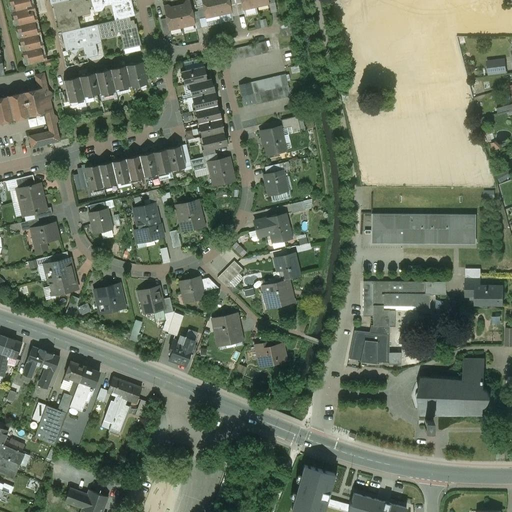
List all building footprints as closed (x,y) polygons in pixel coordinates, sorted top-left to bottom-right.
[(31,4),(29,0),(9,0),(10,5),(14,4),(16,10),(12,11),(14,19),(18,18),(19,25),(16,25),(17,32),(22,31),(23,37),(19,38),(20,45),(25,44),(26,50),(22,51),(23,58),(27,57),(29,63),(25,64),(25,65),(41,61),(47,60),(34,3),(31,4)] [(70,0),(68,1),(53,4),(59,29),(77,25),(75,14),(90,11),(89,8),(93,7),(91,0),(70,0)] [(130,0),(91,0),(93,7),(94,12),(101,10),(105,4),(105,1),(111,0),(112,0),(116,18),(133,14),(130,0)] [(214,0),(201,0),(203,6),(205,18),(206,18),(218,15),(214,0)] [(228,0),(214,0),(218,15),(231,12),(229,0),(228,0)] [(234,0),(229,0),(231,12),(232,16),(238,15),(234,0)] [(240,0),(234,0),(238,15),(244,14),(243,10),(240,0)] [(254,0),(240,0),(243,10),(256,7),(254,0)] [(189,1),(185,2),(183,5),(177,7),(182,28),(195,25),(192,12),(189,1)] [(177,7),(172,8),(168,6),(164,6),(166,18),(169,30),(182,28),(177,7)] [(203,6),(197,7),(198,11),(200,19),(205,18),(203,6)] [(198,11),(192,12),(195,25),(196,29),(202,28),(200,19),(198,11)] [(129,17),(97,25),(100,36),(113,33),(112,30),(119,29),(124,49),(141,45),(136,24),(131,25),(129,17)] [(169,30),(166,18),(160,19),(164,36),(170,34),(169,30)] [(97,25),(63,33),(66,48),(84,44),(87,58),(98,55),(95,42),(101,40),(100,36),(97,25)] [(265,42),(259,43),(262,54),(268,53),(265,42)] [(259,43),(248,46),(250,57),(262,54),(259,43)] [(248,46),(242,47),(245,58),(250,57),(248,46)] [(242,47),(230,50),(233,61),(245,58),(242,47)] [(47,60),(41,61),(43,67),(55,64),(53,58),(47,60)] [(142,62),(126,66),(130,85),(131,87),(147,84),(142,62)] [(511,63),(501,64),(502,72),(511,70),(511,63)] [(126,66),(111,70),(116,89),(130,85),(126,66)] [(204,66),(181,71),(183,78),(185,80),(186,84),(191,83),(206,80),(204,70),(205,70),(204,66)] [(111,70),(95,73),(99,93),(100,95),(116,91),(116,89),(111,70)] [(60,141),(44,73),(35,75),(38,89),(0,97),(0,123),(45,112),(49,131),(29,136),(31,148),(60,141)] [(95,73),(79,77),(84,96),(99,93),(95,73)] [(285,74),(280,76),(282,87),(288,86),(285,74)] [(280,76),(274,77),(276,88),(282,87),(280,76)] [(79,77),(63,81),(68,102),(85,98),(84,96),(79,77)] [(274,77),(268,79),(271,90),(276,88),(274,77)] [(206,80),(191,83),(192,88),(190,91),(192,97),(215,92),(214,88),(213,88),(211,79),(206,80)] [(268,79),(262,80),(265,91),(271,90),(268,79)] [(262,80),(256,81),(259,92),(265,91),(262,80)] [(256,81),(250,83),(253,94),(259,92),(256,81)] [(353,81),(353,90),(365,90),(366,81),(353,81)] [(250,83),(239,85),(241,97),(253,94),(250,83)] [(288,86),(282,87),(285,98),(291,97),(288,86)] [(282,87),(276,88),(279,99),(285,98),(282,87)] [(276,88),(271,90),(273,101),(279,99),(276,88)] [(271,90),(265,91),(267,102),(273,101),(271,90)] [(265,91),(259,92),(261,103),(267,102),(265,91)] [(215,92),(192,97),(194,104),(196,105),(197,110),(217,105),(215,96),(216,96),(215,92)] [(259,92),(253,94),(256,105),(261,103),(259,92)] [(217,105),(197,110),(198,115),(197,117),(198,124),(221,118),(220,114),(219,114),(217,105)] [(297,116),(281,120),(283,129),(291,127),(292,133),(301,131),(299,125),(297,116)] [(221,118),(198,124),(200,130),(202,132),(203,136),(223,132),(221,122),(222,122),(221,118)] [(280,126),(260,131),(262,140),(263,139),(267,155),(286,150),(280,126)] [(223,132),(203,136),(204,141),(202,145),(204,150),(204,151),(214,148),(227,145),(226,137),(225,138),(223,132)] [(180,146),(166,149),(172,170),(185,167),(180,146)] [(214,148),(204,151),(204,150),(202,151),(203,157),(215,154),(214,148)] [(166,149),(153,152),(158,174),(172,170),(166,149)] [(153,152),(139,155),(144,177),(158,174),(153,152)] [(139,155),(126,159),(131,180),(144,177),(139,155)] [(203,157),(190,160),(192,169),(205,166),(203,157)] [(228,158),(209,162),(214,185),(233,180),(231,170),(228,161),(229,161),(228,158)] [(126,159),(112,162),(117,183),(131,180),(126,159)] [(112,162),(98,165),(103,187),(117,183),(112,162)] [(279,164),(264,167),(266,174),(280,171),(279,164)] [(98,165),(85,168),(90,190),(103,187),(98,165)] [(266,174),(264,175),(269,195),(271,194),(287,191),(282,171),(280,171),(266,174)] [(33,175),(15,179),(18,188),(35,184),(33,175)] [(35,184),(18,188),(21,202),(42,197),(39,183),(35,184)] [(159,189),(148,191),(151,204),(155,203),(155,206),(163,204),(159,189)] [(287,191),(271,194),(272,201),(290,197),(289,190),(287,191)] [(42,197),(21,202),(24,216),(34,213),(45,211),(45,209),(42,197)] [(197,200),(177,205),(183,231),(203,226),(197,200)] [(303,201),(289,204),(291,213),(305,210),(303,201)] [(103,202),(89,205),(91,213),(105,210),(103,202)] [(151,204),(133,208),(138,230),(138,231),(160,226),(160,224),(155,206),(155,203),(151,204)] [(51,207),(45,209),(45,211),(34,213),(35,219),(38,219),(53,215),(51,207)] [(91,213),(89,213),(94,233),(112,229),(107,209),(105,210),(91,213)] [(285,214),(266,218),(270,233),(272,240),(281,237),(282,240),(291,238),(285,214)] [(458,219),(454,219),(454,216),(434,216),(434,219),(414,219),(415,216),(398,216),(374,216),(374,230),(373,230),(373,234),(399,234),(403,234),(403,242),(414,242),(414,241),(458,242),(462,242),(474,242),(474,217),(462,217),(462,216),(458,216),(458,219)] [(266,218),(254,222),(258,236),(270,233),(266,218)] [(35,219),(20,223),(22,231),(31,229),(31,228),(40,226),(38,219),(35,219)] [(40,226),(31,228),(31,229),(37,252),(47,250),(45,242),(58,238),(54,223),(40,226)] [(160,226),(138,231),(138,230),(134,231),(136,240),(144,239),(145,241),(163,236),(160,224),(160,226)] [(177,230),(170,232),(173,247),(181,246),(177,230)] [(300,243),(308,242),(307,234),(299,235),(300,243)] [(298,252),(312,249),(311,242),(296,245),(298,252)] [(168,247),(162,248),(164,262),(170,261),(168,247)] [(66,252),(50,256),(51,262),(68,258),(66,252)] [(288,258),(275,261),(279,280),(274,281),(275,282),(288,279),(299,276),(294,253),(287,255),(288,258)] [(51,262),(43,264),(47,279),(73,273),(69,258),(51,262)] [(243,269),(234,261),(230,265),(238,273),(243,269)] [(238,273),(230,265),(226,269),(234,278),(238,273)] [(226,269),(221,273),(230,282),(234,278),(226,269)] [(73,273),(47,279),(47,280),(48,279),(50,288),(52,288),(54,295),(70,291),(69,290),(77,288),(73,273)] [(221,273),(221,274),(217,278),(226,286),(230,282),(221,273)] [(200,277),(180,282),(183,295),(185,294),(186,302),(204,298),(203,292),(200,280),(200,277)] [(209,278),(200,280),(203,292),(219,288),(209,278)] [(504,286),(478,285),(478,279),(480,279),(481,279),(465,278),(465,297),(475,298),(475,305),(503,306),(504,286)] [(275,282),(262,285),(268,308),(293,302),(288,279),(275,282)] [(394,282),(363,281),(363,316),(373,316),(373,333),(389,334),(389,327),(395,327),(395,310),(429,310),(429,295),(446,295),(446,282),(426,282),(417,282),(394,282)] [(119,284),(95,290),(98,305),(103,304),(105,311),(124,307),(119,284)] [(158,287),(139,291),(145,313),(163,309),(164,309),(161,299),(158,287)] [(79,299),(72,296),(67,310),(74,313),(79,299)] [(170,298),(161,299),(164,309),(163,309),(164,314),(173,312),(170,298)] [(82,315),(92,310),(88,302),(78,307),(82,315)] [(183,316),(174,313),(168,333),(176,336),(183,316)] [(236,314),(215,319),(217,325),(214,325),(219,346),(243,341),(236,314)] [(501,325),(502,316),(492,316),(492,325),(501,325)] [(136,319),(130,339),(137,341),(143,321),(136,319)] [(373,333),(354,331),(348,358),(360,361),(360,362),(377,363),(388,363),(389,363),(389,352),(389,334),(373,333)] [(182,345),(172,341),(168,349),(172,351),(169,358),(185,365),(195,341),(185,337),(182,345)] [(22,343),(7,338),(2,354),(7,356),(16,359),(22,343)] [(267,347),(266,343),(255,345),(260,365),(286,359),(282,344),(267,347)] [(46,352),(33,347),(27,361),(36,364),(41,366),(46,352)] [(59,357),(46,352),(41,366),(45,368),(39,384),(48,388),(59,357)] [(401,352),(389,352),(389,363),(388,363),(388,364),(401,364),(401,352)] [(485,358),(464,358),(464,379),(460,379),(460,377),(431,375),(430,377),(420,377),(418,383),(423,384),(422,407),(417,407),(419,414),(424,414),(424,418),(424,429),(433,429),(433,418),(432,418),(432,414),(484,414),(484,407),(488,405),(490,402),(491,398),(490,393),(488,390),(484,388),(485,358)] [(36,364),(28,361),(23,374),(25,375),(31,377),(36,364)] [(84,367),(70,361),(64,378),(69,380),(69,378),(73,379),(79,382),(84,367)] [(99,372),(84,367),(79,382),(93,387),(99,372)] [(110,409),(108,408),(103,420),(104,420),(112,423),(127,382),(113,377),(107,392),(116,396),(110,409)] [(73,379),(68,394),(73,396),(79,382),(73,379)] [(93,387),(79,382),(73,396),(79,398),(82,399),(84,404),(85,401),(87,402),(93,387)] [(112,423),(110,428),(119,432),(128,409),(124,407),(127,400),(136,403),(141,388),(127,382),(112,423)] [(422,407),(423,384),(418,383),(415,396),(417,407),(422,407)] [(14,401),(17,392),(10,390),(8,399),(14,401)] [(63,397),(58,410),(67,414),(67,413),(73,396),(68,394),(66,398),(63,397)] [(79,398),(73,396),(67,413),(78,418),(84,404),(82,399),(79,398)] [(148,402),(141,400),(136,412),(144,415),(148,402)] [(38,402),(32,419),(40,422),(46,405),(38,402)] [(40,422),(35,436),(54,445),(67,414),(58,410),(46,405),(40,422)] [(54,445),(54,446),(68,453),(76,433),(73,432),(78,418),(67,413),(54,445)] [(112,423),(104,420),(101,427),(109,430),(110,428),(112,423)] [(8,431),(0,427),(0,442),(3,444),(5,439),(8,431)] [(25,445),(11,439),(10,441),(5,439),(3,444),(22,452),(25,445)] [(0,442),(0,458),(1,458),(2,459),(2,457),(20,464),(24,453),(21,452),(22,452),(3,444),(0,442)] [(20,464),(2,457),(2,459),(1,458),(0,459),(0,465),(16,473),(20,464)] [(16,473),(0,465),(0,474),(13,480),(16,473)] [(334,474),(304,465),(291,509),(300,511),(323,511),(325,506),(327,499),(334,474)] [(89,490),(87,495),(69,488),(64,502),(82,508),(80,511),(102,511),(108,497),(89,490)] [(404,511),(406,508),(353,493),(350,505),(348,511),(404,511)] [(348,511),(350,505),(327,499),(325,506),(347,511),(348,511)]
